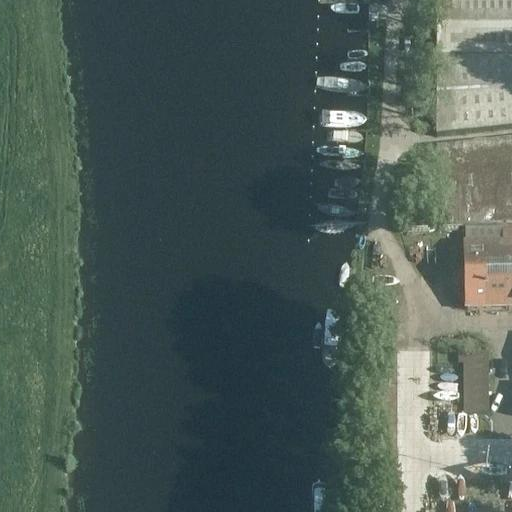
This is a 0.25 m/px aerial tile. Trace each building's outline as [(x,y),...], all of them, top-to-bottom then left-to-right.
[(511,0),(436,0),(436,60),(511,59),(511,0)] [(511,59),(436,60),(436,137),(511,128),(511,59)] [(511,141),(435,150),(438,224),(511,222),(511,141)] [(399,167),(393,180),(410,189),(417,176),(399,167)] [(397,199),(389,212),(406,222),(413,209),(397,199)] [(465,228),(465,244),(466,311),(511,310),(511,231),(502,231),(502,228),(465,228)] [(488,356),(458,355),(457,366),(463,366),(463,416),(488,416),(488,356)] [(364,429),(363,441),(400,444),(401,431),(364,429)]
